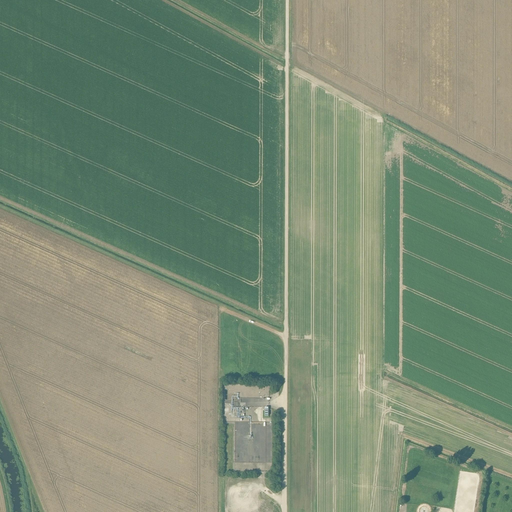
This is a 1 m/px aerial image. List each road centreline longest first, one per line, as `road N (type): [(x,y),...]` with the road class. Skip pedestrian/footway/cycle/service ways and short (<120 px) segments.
road 1 (track): [(284,404),(286,0)]
road 2 (track): [(0,199),(285,327)]
